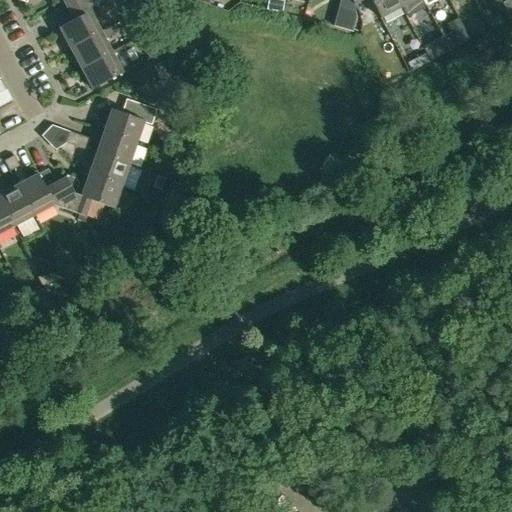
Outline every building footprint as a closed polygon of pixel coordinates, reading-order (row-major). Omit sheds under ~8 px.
[(63,0),(62,0),(73,21),(90,12),(90,13),(92,7),(94,0),(63,0)] [(94,0),(92,7),(98,9),(101,0),(94,0)] [(370,0),(380,18),(401,7),(396,0),(370,0)] [(405,16),(426,5),(422,0),(396,0),(401,7),(405,16)] [(127,18),(138,13),(133,2),(122,8),(127,18)] [(355,13),(339,9),(334,27),(352,32),(356,19),(355,13)] [(101,32),(90,13),(90,12),(73,21),(59,28),(70,49),(101,32)] [(138,13),(127,18),(133,28),(143,22),(138,13)] [(502,22),(499,16),(487,23),(490,28),(502,22)] [(109,28),(101,32),(70,49),(80,69),(111,52),(105,40),(114,36),(109,28)] [(464,34),(455,38),(458,45),(467,41),(464,34)] [(422,47),(429,61),(449,51),(441,37),(422,47)] [(144,49),(149,59),(160,53),(154,43),(144,49)] [(80,69),(92,90),(133,67),(122,47),(111,52),(80,69)] [(416,58),(420,66),(429,62),(424,54),(416,58)] [(157,78),(170,72),(166,63),(153,69),(157,78)] [(136,144),(143,123),(151,125),(157,110),(126,99),(121,114),(111,110),(103,132),(136,144)] [(129,165),(136,144),(103,132),(96,154),(129,165)] [(67,144),(76,147),(80,137),(71,134),(67,144)] [(91,141),(80,137),(76,147),(87,151),(91,141)] [(140,169),(129,165),(96,154),(88,175),(121,187),(132,191),(140,169)] [(14,156),(4,161),(9,172),(19,166),(14,156)] [(53,206),(84,217),(90,201),(90,200),(81,197),(81,196),(75,195),(65,178),(55,183),(48,169),(38,175),(45,189),(53,205),(53,206)] [(38,175),(17,186),(33,216),(53,206),(53,205),(45,189),(38,175)] [(66,175),(65,178),(75,195),(79,184),(77,179),(66,175)] [(113,209),(121,187),(88,175),(81,196),(81,197),(90,200),(90,201),(113,209)] [(163,191),(167,179),(159,176),(154,188),(163,191)] [(0,202),(13,227),(33,216),(17,186),(0,194),(0,202)] [(0,233),(13,227),(0,202),(0,233)] [(45,274),(40,276),(39,277),(45,290),(46,289),(51,286),(45,274)]
